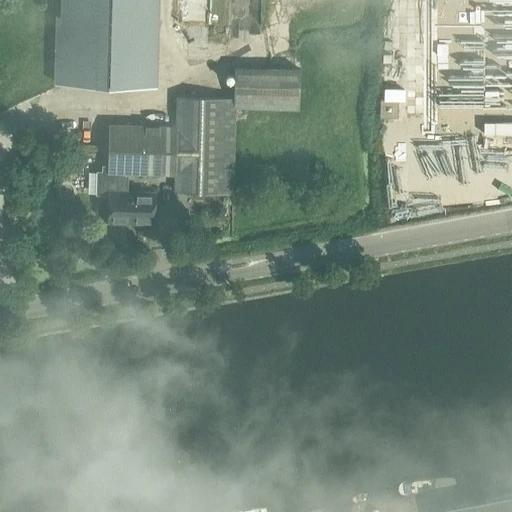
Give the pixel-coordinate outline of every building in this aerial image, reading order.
[(156,0),(65,0),(63,87),(154,90),(156,0)] [(109,123),(108,165),(103,164),(103,170),(97,170),(97,194),(110,194),(109,222),(154,223),(155,191),(128,190),(128,172),(176,174),(175,191),(225,192),(233,192),(236,106),(300,108),(300,68),(235,66),(234,96),(178,95),(177,125),(109,123)] [(385,89),(384,98),(404,99),(405,89),(385,89)] [(380,99),(380,116),(397,117),(398,99),(380,99)] [(511,511),(511,492),(445,506),(446,511),(511,511)]
